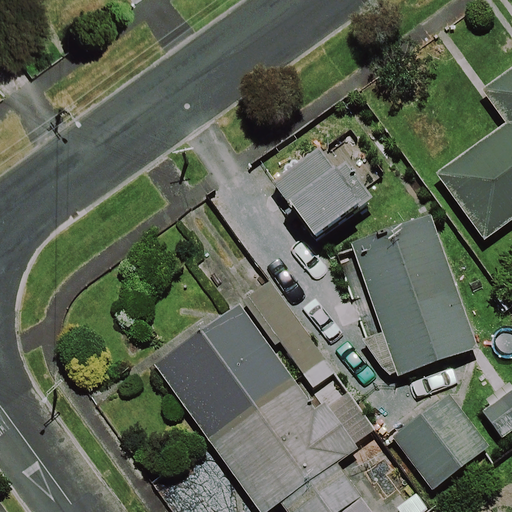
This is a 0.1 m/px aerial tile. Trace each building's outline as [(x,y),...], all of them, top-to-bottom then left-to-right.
[(511,223),(511,67),(481,90),(506,124),(436,175),(485,243),(511,223)] [(275,183),(316,239),(362,205),(321,149),(275,183)] [(479,349),(433,215),(351,244),(382,333),(362,340),(372,355),(380,367),(389,376),(396,373),(397,377),(479,349)] [(370,511),(338,466),(359,451),(355,445),(375,431),(349,394),(329,408),(325,403),(315,410),(239,304),(154,364),(258,511),(268,511),(280,504),(286,511),(370,511)] [(511,432),(511,392),(483,413),(502,440),(511,432)] [(491,448),(450,394),(392,438),(433,492),(491,448)]
